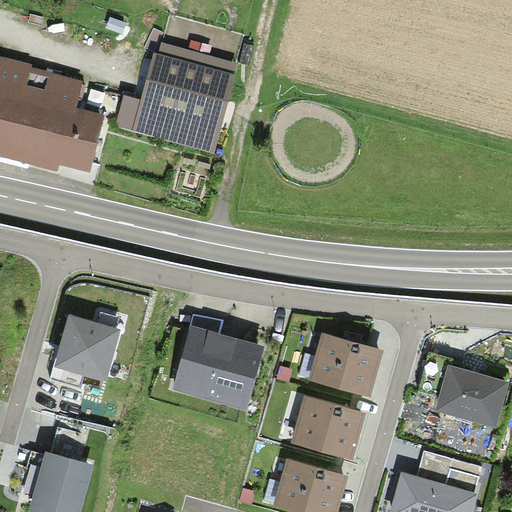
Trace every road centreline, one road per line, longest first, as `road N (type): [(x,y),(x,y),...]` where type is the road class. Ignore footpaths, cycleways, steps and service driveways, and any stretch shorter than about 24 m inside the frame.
road 1 (primary): [(511,270),(314,259),(0,192)]
road 2 (residential): [(0,242),(236,291),(511,323)]
road 3 (track): [(275,0),(219,240)]
